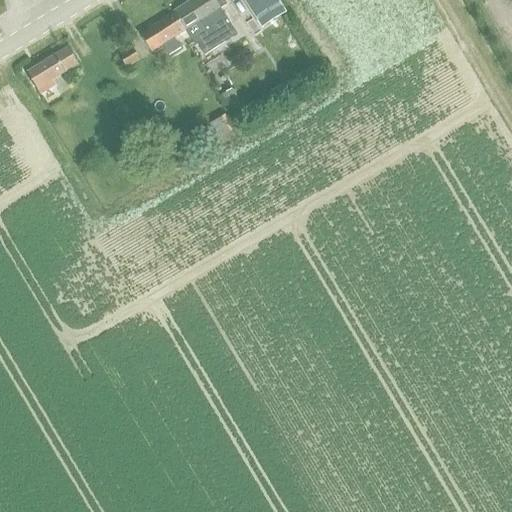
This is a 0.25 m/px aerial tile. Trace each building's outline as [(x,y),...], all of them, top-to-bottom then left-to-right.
[(211,0),(196,0),(173,15),(184,32),(194,47),(197,45),(204,56),(235,36),(219,11),(226,7),(221,0),(214,0),(212,1),(211,0)] [(275,0),(243,0),(250,11),(260,28),(284,13),(275,0)] [(238,19),(255,46),(267,39),(260,28),(250,11),(238,19)] [(184,32),(173,15),(141,35),(151,52),(162,46),(168,56),(179,49),(173,39),(184,32)] [(128,68),(138,60),(131,49),(120,56),(128,68)] [(67,50),(27,74),(40,96),(55,87),(52,82),(77,67),(67,50)] [(249,121),(231,91),(219,98),(237,129),(249,121)] [(232,131),(224,117),(206,128),(214,141),(232,131)]
